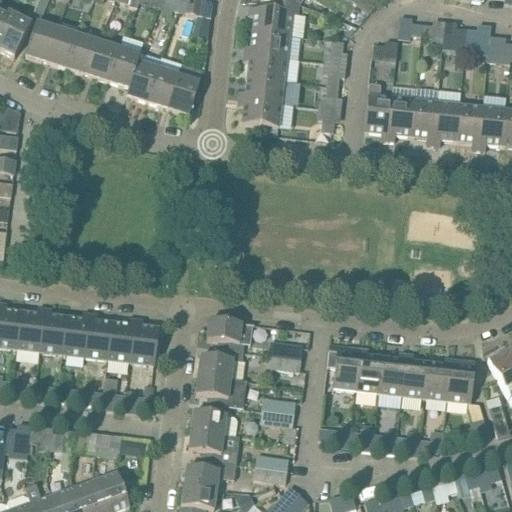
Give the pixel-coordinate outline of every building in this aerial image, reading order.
[(31,29),(29,28),(7,17),(5,22),(0,19),(0,2),(0,3),(0,0),(0,55),(14,62),(31,29)] [(46,11),(50,1),(48,0),(41,0),(38,8),(46,11)] [(117,0),(117,3),(115,7),(137,12),(139,0),(117,0)] [(202,3),(202,0),(188,0),(185,18),(210,23),(212,6),(202,3)] [(297,19),(298,8),(282,0),(271,0),(270,15),(249,12),(248,20),(254,21),(252,37),(289,41),(291,18),(297,19)] [(282,0),(298,8),(305,0),(282,0)] [(171,20),(174,6),(166,5),(163,18),(171,20)] [(41,21),(46,11),(38,8),(33,18),(41,21)] [(420,41),(421,31),(409,30),(410,25),(399,24),(397,44),(408,45),(409,39),(420,41)] [(57,33),(55,32),(36,26),(25,60),(46,67),(57,33)] [(466,45),(467,35),(455,34),(456,30),(445,28),(442,56),(463,58),(464,45),(466,45)] [(432,32),(422,31),(421,31),(420,41),(431,42),(432,32)] [(67,74),(78,39),(57,33),(46,67),(67,74)] [(478,36),(467,35),(466,45),(476,46),(478,36)] [(286,63),(289,41),(252,37),(250,52),(244,51),(244,59),(286,63)] [(87,80),(98,46),(78,39),(67,74),(87,80)] [(344,47),(332,45),(331,56),(342,57),(344,47)] [(108,87),(119,52),(98,46),(87,80),(108,87)] [(373,50),(372,61),(372,63),(383,64),(382,69),(393,70),(395,49),(384,48),(384,51),(373,50)] [(511,50),(499,49),(499,58),(511,60),(511,50)] [(140,59),(139,59),(119,52),(108,87),(128,93),(126,101),(137,67),(140,59)] [(284,86),(286,63),(244,59),(243,66),(249,66),(247,82),(284,86)] [(147,107),(158,73),(137,67),(126,101),(147,107)] [(167,114),(178,80),(158,73),(147,107),(167,114)] [(189,121),(199,87),(199,86),(201,80),(180,73),(178,80),(167,114),(189,121)] [(339,81),(328,80),(327,91),(338,92),(339,81)] [(281,109),(284,86),(247,82),(245,97),(239,97),(238,104),(281,109)] [(391,103),(390,103),(392,91),(371,89),(370,101),(368,100),(364,143),(387,145),(391,103)] [(337,103),(338,92),(327,91),(326,101),(337,103)] [(437,107),(436,107),(436,98),(418,96),(417,105),(414,105),(410,142),(426,143),(425,149),(432,150),(437,107)] [(410,142),(414,105),(391,103),(387,145),(394,146),(395,140),(410,142)] [(278,132),(281,109),(238,104),(238,111),(243,112),(242,128),(278,132)] [(456,146),(459,109),(437,107),(432,150),(440,151),(440,145),(456,146)] [(0,131),(17,135),(21,115),(0,109),(0,131)] [(478,155),(482,112),(459,109),(456,146),(471,148),(470,154),(478,155)] [(501,151),(505,114),(482,112),(478,155),(485,155),(486,149),(501,151)] [(511,114),(505,114),(501,151),(511,152),(511,114)] [(334,127),(323,126),(322,137),(333,138),(334,127)] [(0,152),(16,155),(18,141),(0,138),(0,152)] [(14,177),(15,165),(6,163),(4,176),(14,177)] [(0,200),(11,202),(12,188),(0,186),(0,200)] [(0,225),(7,226),(8,214),(0,212),(0,225)] [(6,310),(0,308),(0,352),(16,354),(20,317),(5,316),(6,310)] [(36,319),(20,317),(16,354),(39,357),(44,314),(37,313),(36,319)] [(51,315),(44,314),(39,357),(62,359),(66,323),(51,321),(51,315)] [(82,324),(66,323),(62,359),(85,362),(89,319),(82,319),(82,324)] [(97,320),(89,319),(85,362),(108,365),(112,328),(96,326),(97,320)] [(127,330),(112,328),(108,365),(130,368),(135,325),(128,324),(127,330)] [(239,347),(241,328),(209,324),(206,344),(219,346),(218,354),(242,357),(243,348),(239,347)] [(142,326),(135,325),(130,368),(153,370),(158,334),(141,332),(142,326)] [(301,364),(302,352),(270,348),(269,360),(301,364)] [(361,353),(329,350),(326,372),(335,373),(332,393),(356,396),(361,353)] [(378,399),(382,362),(367,360),(368,354),(361,353),(356,396),(378,399)] [(241,366),(242,357),(218,354),(217,362),(200,360),(198,380),(242,385),(245,366),(241,366)] [(511,409),(511,408),(511,360),(508,354),(487,365),(506,401),(507,400),(511,409)] [(401,401),(406,358),(399,358),(398,364),(382,362),(378,399),(401,401)] [(424,404),(428,367),(412,365),(413,359),(406,358),(401,401),(424,404)] [(299,376),(301,364),(269,360),(267,372),(299,376)] [(446,406),(451,364),(444,363),(443,369),(428,367),(424,404),(446,406)] [(475,366),(458,364),(451,364),(446,406),(470,409),(475,366)] [(242,386),(242,385),(198,380),(195,399),(208,401),(207,409),(231,412),(242,413),(246,386),(242,386)] [(13,387),(2,386),(1,397),(11,399),(13,387)] [(25,389),(23,400),(34,401),(35,390),(25,389)] [(143,403),(138,402),(137,414),(147,415),(149,403),(150,403),(152,391),(145,390),(143,403)] [(46,403),(57,404),(58,393),(47,391),(46,403)] [(70,394),(69,405),(79,407),(81,395),(70,394)] [(93,397),(91,408),(102,409),(103,398),(93,397)] [(114,411),(125,412),(126,401),(115,399),(114,411)] [(295,408),(275,405),(263,404),(262,416),(294,420),(295,408)] [(230,421),(231,412),(207,409),(206,417),(193,415),(191,435),(223,439),(235,441),(237,426),(235,422),(230,421)] [(488,413),(491,422),(503,418),(501,409),(488,413)] [(292,432),(294,420),(262,416),(260,428),(292,432)] [(28,452),(30,435),(30,430),(17,428),(16,433),(6,431),(5,444),(15,445),(15,451),(28,452)] [(472,432),(462,435),(465,447),(475,444),(472,432)] [(339,436),(328,435),(319,433),(317,445),(338,447),(339,436)] [(372,451),(374,440),(374,434),(362,433),(362,438),(351,437),(350,449),(360,450),(359,455),(372,457),(373,451),(372,451)] [(40,437),(30,435),(29,447),(39,448),(40,437)] [(223,439),(191,435),(188,455),(201,457),(200,464),(224,467),(224,468),(236,469),(237,457),(221,455),(223,439)] [(63,439),(52,438),(51,449),(62,451),(63,439)] [(121,441),(98,438),(96,461),(108,461),(108,456),(119,457),(121,441)] [(372,451),(373,451),(383,452),(384,441),(374,440),(372,451)] [(86,442),(76,441),(74,452),(84,453),(86,442)] [(405,455),(407,444),(396,442),(395,454),(405,455)] [(417,456),(428,458),(430,446),(419,445),(417,456)] [(288,465),(268,462),(256,461),(255,472),(286,477),(288,465)] [(186,471),(184,491),(216,495),(218,483),(234,485),(236,469),(224,468),(200,464),(199,472),(186,471)] [(285,489),(286,477),(255,472),(253,484),(285,489)] [(501,484),(497,473),(487,476),(486,473),(475,476),(475,479),(479,490),(481,496),(492,492),(490,487),(501,484)] [(479,490),(475,479),(470,481),(468,476),(452,481),(453,485),(457,496),(458,501),(470,498),(468,493),(479,490)] [(94,485),(104,511),(128,511),(129,511),(117,477),(94,485)] [(457,496),(453,485),(443,488),(442,484),(430,487),(432,492),(435,503),(437,508),(448,505),(446,500),(457,496)] [(104,511),(94,485),(73,493),(79,511),(104,511)] [(55,511),(51,500),(41,504),(36,489),(25,493),(29,503),(28,503),(30,508),(31,511),(55,511)] [(213,511),(216,495),(184,491),(182,509),(181,509),(180,511),(213,511)] [(288,511),(299,500),(290,492),(272,511),(288,511)] [(425,506),(435,503),(432,492),(421,495),(425,506)] [(79,511),(73,493),(51,500),(55,511),(79,511)] [(239,509),(251,504),(249,499),(234,497),(239,509)] [(413,511),(410,498),(400,501),(399,497),(386,501),(388,505),(389,511),(413,511)] [(28,503),(23,500),(9,505),(7,509),(6,509),(7,511),(31,511),(30,508),(28,503)] [(304,511),(308,508),(299,500),(288,511),(304,511)] [(342,505),(344,511),(355,511),(353,502),(342,505)] [(389,511),(388,505),(377,508),(376,503),(364,506),(365,511),(389,511)]
